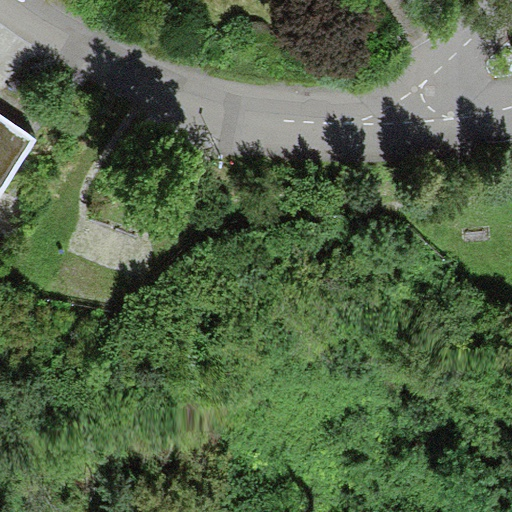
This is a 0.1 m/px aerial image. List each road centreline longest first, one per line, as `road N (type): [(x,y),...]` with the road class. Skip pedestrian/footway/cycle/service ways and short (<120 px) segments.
road 1 (residential): [(18,0),(126,71),(277,124),(396,120)]
road 2 (residential): [(498,0),(418,75),(396,120)]
